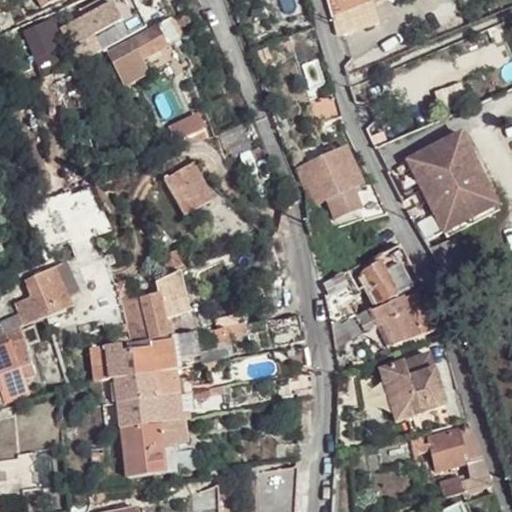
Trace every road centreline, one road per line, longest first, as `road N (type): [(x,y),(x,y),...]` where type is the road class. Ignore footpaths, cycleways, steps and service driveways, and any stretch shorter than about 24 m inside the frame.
road 1 (residential): [(511,507),(438,299),(360,133),(314,0)]
road 2 (residential): [(216,0),(303,225),(319,346),(317,511)]
road 3 (unknown): [(348,100),(511,22)]
